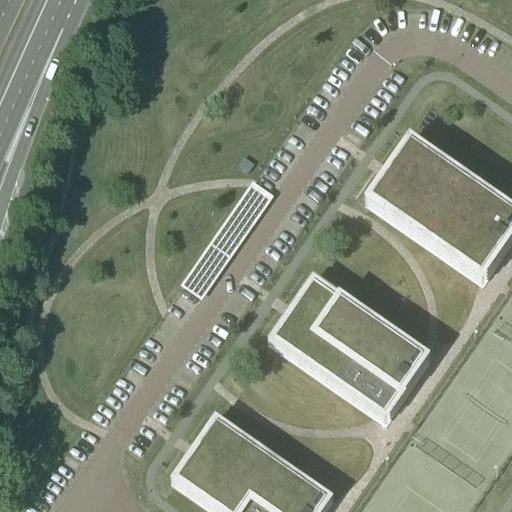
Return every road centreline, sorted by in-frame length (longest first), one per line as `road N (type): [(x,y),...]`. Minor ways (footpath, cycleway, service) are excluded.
road 1 (primary): [(0,202),(68,34),(74,0)]
road 2 (primary): [(0,136),(61,0)]
